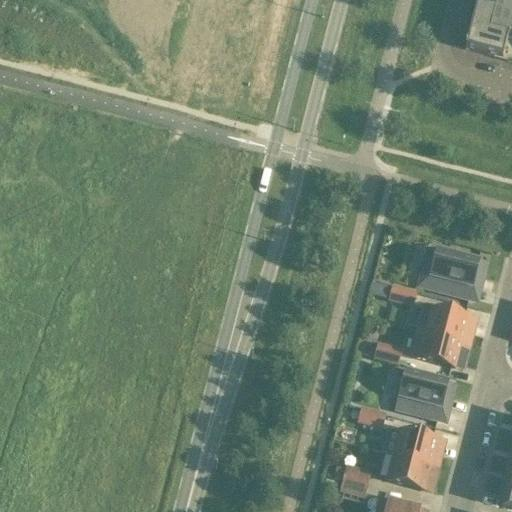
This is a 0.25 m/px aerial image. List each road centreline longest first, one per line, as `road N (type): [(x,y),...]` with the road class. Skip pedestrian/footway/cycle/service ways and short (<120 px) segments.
road 1 (tertiary): [(188,511),(341,0)]
road 2 (tertiary): [(310,0),(214,363),(184,511)]
road 3 (residential): [(450,0),(433,65),(511,85)]
road 4 (residential): [(488,379),(456,511)]
road 5 (unknown): [(210,0),(180,123)]
